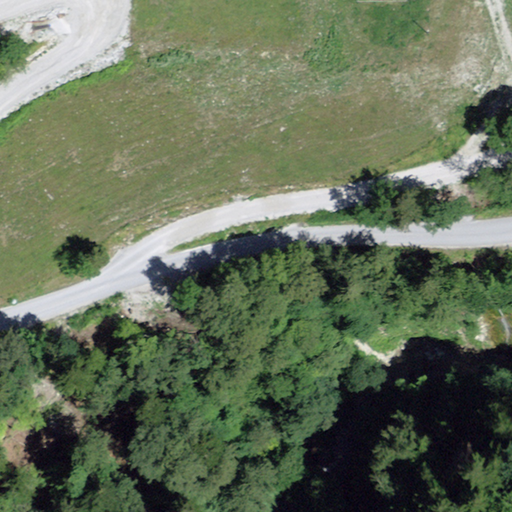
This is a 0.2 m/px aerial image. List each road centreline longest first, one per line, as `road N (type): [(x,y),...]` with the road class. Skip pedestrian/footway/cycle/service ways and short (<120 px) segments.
road 1 (unclassified): [(511,154),(190,228),(86,295)]
road 2 (unclassified): [(86,295),(245,248),(511,233)]
